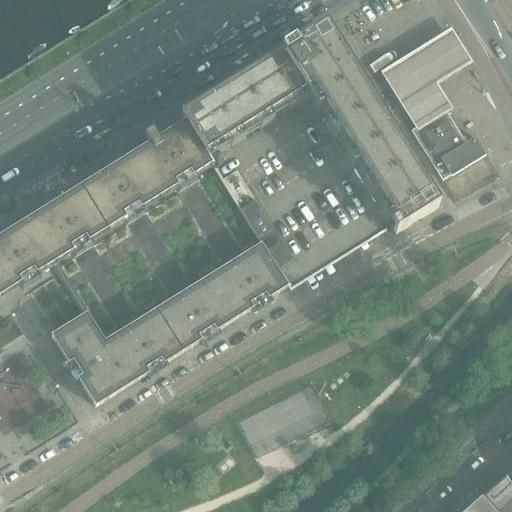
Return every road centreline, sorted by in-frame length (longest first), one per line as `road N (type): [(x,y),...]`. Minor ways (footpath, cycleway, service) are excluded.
road 1 (residential): [(511,201),(263,335),(0,498)]
road 2 (secondary): [(0,172),(171,88),(313,0)]
road 3 (secondary): [(200,0),(0,132)]
